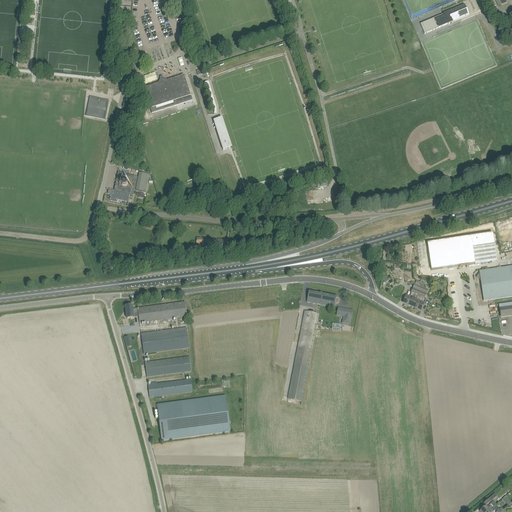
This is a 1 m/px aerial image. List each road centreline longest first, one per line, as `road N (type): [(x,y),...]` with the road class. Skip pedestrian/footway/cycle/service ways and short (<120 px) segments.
road 1 (unclassified): [(370,295),(309,278),(105,296)]
road 2 (primary): [(254,267),(511,201)]
road 3 (unclassified): [(98,206),(124,90),(174,56),(187,34),(178,0)]
road 4 (primary): [(0,298),(238,269)]
road 5 (unclassified): [(163,511),(105,296)]
road 6 (residential): [(302,222),(98,206)]
road 7 (secondary): [(511,342),(412,319),(370,295)]
road 8 (primary): [(254,267),(349,262),(368,277),(370,295)]
road 9 (secondary): [(511,182),(389,215)]
road 10 (track): [(98,206),(89,233),(76,241),(0,233)]
